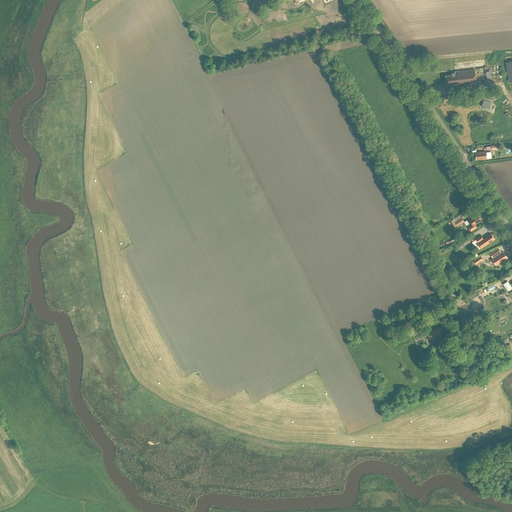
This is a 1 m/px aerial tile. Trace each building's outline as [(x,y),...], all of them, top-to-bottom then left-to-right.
[(476,85),(476,79),(475,69),(486,68),(485,60),(458,63),(459,71),(455,72),(455,73),(451,74),(451,75),(446,76),(447,85),(451,84),(451,88),(476,85)] [(488,109),(491,102),(483,99),(480,106),(488,109)] [(486,152),(475,153),(476,160),(491,158),(490,152),(486,153),(486,152)] [(471,225),(468,227),(471,232),(477,228),(475,225),(483,220),(479,214),(468,221),(471,225)] [(458,226),(464,222),(461,217),(455,221),(458,226)] [(481,236),(476,239),(478,242),(477,243),(481,249),(485,246),(495,239),(492,234),(483,239),(481,236)] [(470,242),(467,238),(458,243),(461,248),(470,242)] [(498,249),(490,254),(493,259),(492,260),(494,263),(495,262),(497,265),(508,258),(504,252),(501,253),(498,249)] [(480,256),(473,261),(476,265),(483,260),(480,256)] [(511,288),(511,287),(507,281),(503,284),(507,292),(511,288)] [(436,318),(433,313),(426,316),(428,321),(436,318)] [(441,327),(429,331),(432,339),(442,335),(441,334),(443,333),(441,327)]
